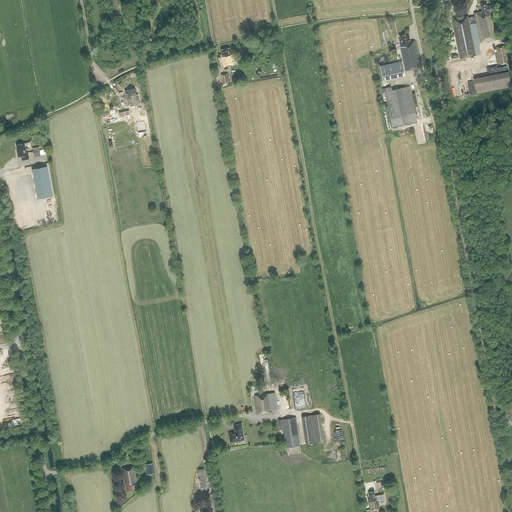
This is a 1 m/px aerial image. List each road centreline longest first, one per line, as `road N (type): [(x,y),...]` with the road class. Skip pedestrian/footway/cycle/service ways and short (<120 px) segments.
road 1 (track): [(272,0),(363,490)]
road 2 (unclassified): [(51,511),(0,231)]
